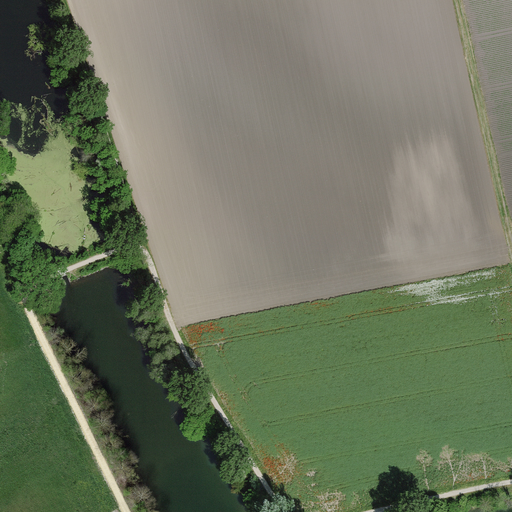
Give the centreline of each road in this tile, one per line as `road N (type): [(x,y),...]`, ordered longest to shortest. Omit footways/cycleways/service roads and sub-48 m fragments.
road 1 (track): [(285,511),(205,391),(167,315),(150,258)]
road 2 (track): [(76,0),(116,109),(150,258)]
road 3 (track): [(459,0),(511,261)]
road 4 (track): [(30,287),(25,302),(125,511)]
road 5 (track): [(511,484),(380,511)]
road 6 (track): [(150,258),(137,246),(120,247),(30,287)]
